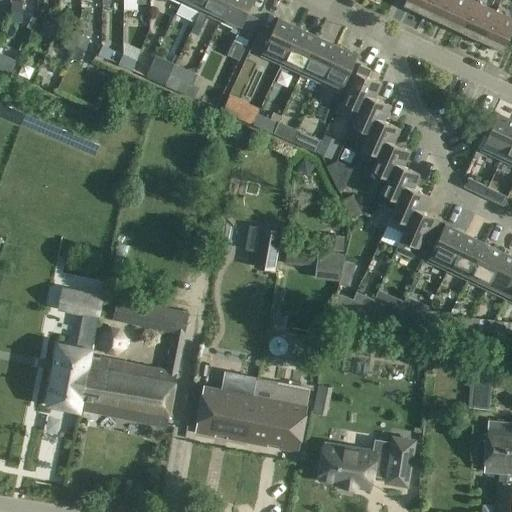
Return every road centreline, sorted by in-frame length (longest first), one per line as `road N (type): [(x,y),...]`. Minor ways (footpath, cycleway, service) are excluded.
road 1 (residential): [(511,221),(455,194),(389,34)]
road 2 (residential): [(389,34),(511,89)]
